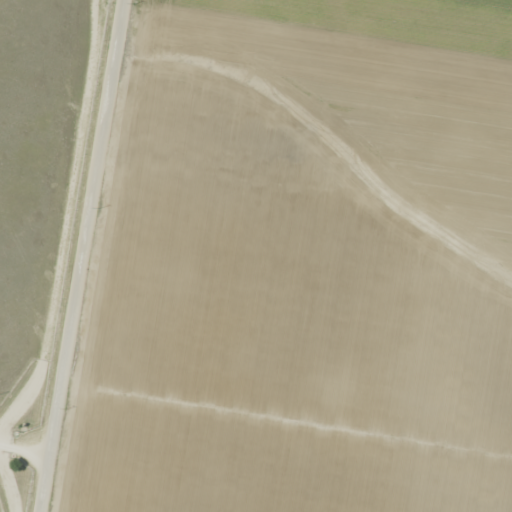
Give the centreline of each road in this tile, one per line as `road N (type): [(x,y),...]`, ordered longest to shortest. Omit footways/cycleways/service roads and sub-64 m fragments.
road 1 (residential): [(31,511),(111,0)]
road 2 (residential): [(511,93),(107,28)]
